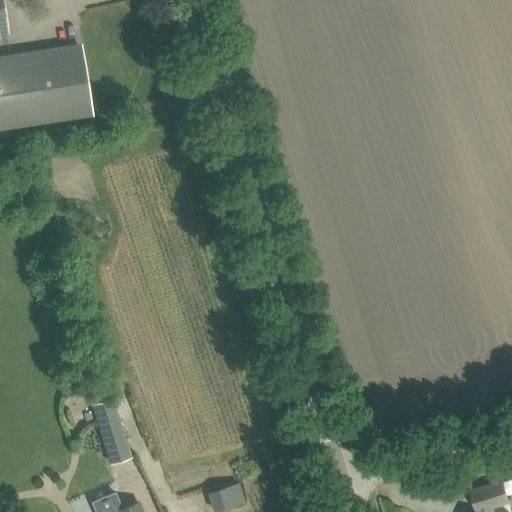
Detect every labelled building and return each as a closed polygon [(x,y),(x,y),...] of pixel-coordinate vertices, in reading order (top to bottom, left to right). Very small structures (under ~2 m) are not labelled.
[(0,0),(0,128),(2,128),(22,125),(93,114),(82,46),(11,58),(0,59),(0,34),(7,33),(2,0),(0,0)] [(91,404),(109,463),(131,457),(113,398),(91,404)] [(213,509),(243,500),(237,482),(208,491),(213,509)] [(502,482),(471,491),(477,510),(479,509),(492,505),(508,501),(502,482)] [(137,502),(122,509),(115,491),(91,501),(95,511),(141,511),(140,508),(137,502)]
